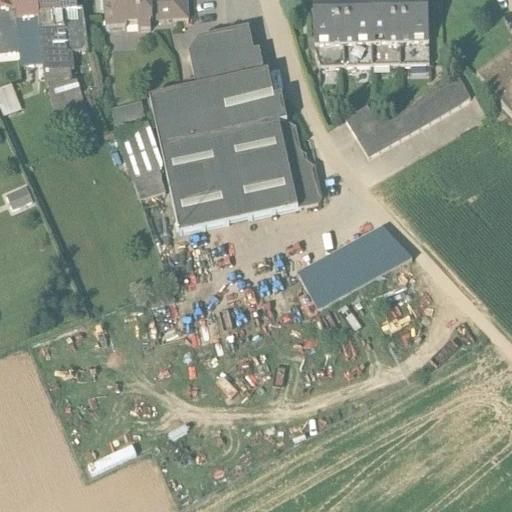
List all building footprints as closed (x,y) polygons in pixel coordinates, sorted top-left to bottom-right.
[(12,0),(0,0),(0,46),(12,46),(17,45),(12,0)] [(12,0),(20,73),(43,73),(35,0),(12,0)] [(73,77),(71,59),(83,58),(86,57),(82,17),(77,19),(75,0),(35,0),(43,73),(45,91),(64,145),(93,136),(76,88),(70,90),(70,78),(73,77)] [(103,4),(105,37),(126,36),(126,33),(137,32),(138,39),(150,38),(150,29),(188,27),(186,0),(110,0),(111,4),(103,4)] [(320,57),(321,75),(372,74),(369,0),(352,0),(312,1),(314,56),(320,57)] [(369,0),(372,74),(427,72),(426,0),(369,0)] [(150,107),(180,242),(317,213),(321,207),(308,170),(306,163),(301,159),(295,134),(286,128),(281,104),(273,105),(268,81),(264,81),(259,58),(254,58),(249,35),(233,38),(229,36),(216,39),(213,43),(197,46),(187,62),(193,96),(150,107)] [(511,58),(476,87),(511,124),(511,58)] [(366,112),(344,125),(368,165),(469,105),(458,85),(378,132),(366,112)] [(0,97),(0,113),(4,122),(21,116),(11,94),(0,97)] [(144,107),(115,112),(117,124),(146,119),(144,107)] [(147,131),(116,142),(115,143),(136,200),(140,209),(144,209),(147,217),(157,213),(158,213),(155,205),(165,201),(160,184),(165,182),(147,131)] [(26,197),(7,205),(13,219),(32,211),(26,197)] [(316,322),(411,270),(384,240),(297,287),(316,322)]
